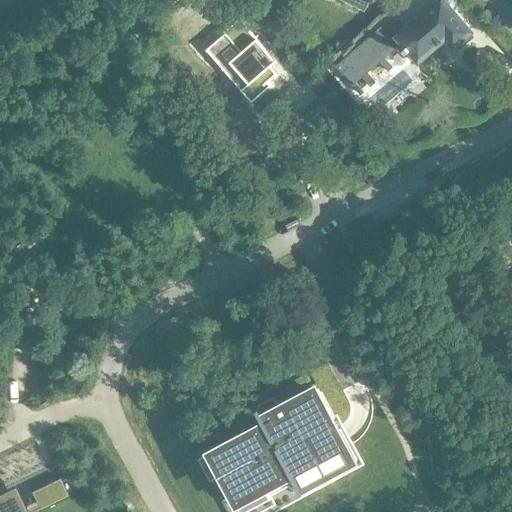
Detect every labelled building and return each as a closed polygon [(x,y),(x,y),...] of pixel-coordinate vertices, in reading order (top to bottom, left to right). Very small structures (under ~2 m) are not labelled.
[(381,22),(330,65),(339,75),(347,85),(393,45),(410,64),(438,40),(446,49),(449,47),(454,52),(470,37),(466,32),(468,30),(441,0),(426,0),(399,23),(395,17),(384,26),(381,22)] [(345,0),(363,9),(367,0),(345,0)] [(250,102),(254,99),(270,85),(267,81),(276,73),(263,57),(269,52),(238,17),(222,31),(231,42),(216,55),(252,97),(248,100),(250,102)] [(107,155),(74,187),(92,206),(125,174),(131,180),(150,162),(144,156),(150,150),(132,131),(126,137),(99,108),(79,126),(107,155)] [(341,128),(333,118),(323,127),(332,136),(341,128)] [(63,197),(55,204),(74,223),(81,216),(63,197)] [(263,418),(196,453),(227,511),(270,511),(357,465),(338,427),(332,416),(331,417),(316,389),(291,403),(291,401),(290,402),(288,398),(289,398),(288,396),(276,402),(277,403),(262,411),(260,407),(258,408),(263,418)] [(59,477),(44,484),(53,503),(69,496),(59,477)] [(27,511),(20,496),(0,505),(0,511),(27,511)]
